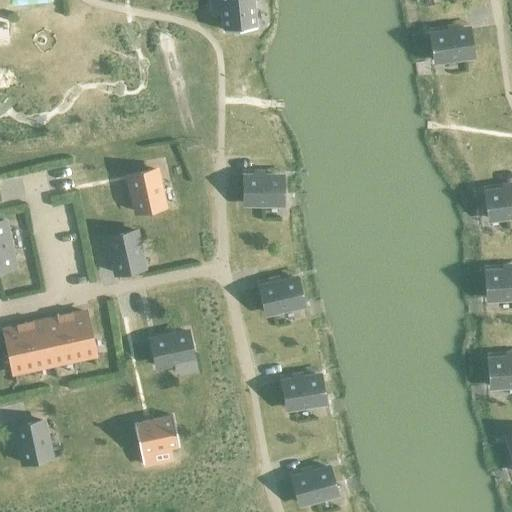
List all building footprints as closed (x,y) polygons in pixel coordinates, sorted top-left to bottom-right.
[(252,1),(219,5),(221,31),(255,27),(253,4),(252,1)] [(467,28),(431,34),(435,60),(471,55),(467,28)] [(161,208),(153,172),(126,178),(134,214),(161,208)] [(279,203),(279,178),(244,178),(244,203),(279,203)] [(511,187),(485,192),(489,218),(511,215),(511,187)] [(0,268),(14,265),(4,220),(0,220),(0,268)] [(141,269),(133,233),(106,239),(114,275),(141,269)] [(511,269),(486,271),(487,298),(511,296),(511,269)] [(295,277),(259,286),(266,312),(302,304),(295,277)] [(83,312),(63,316),(73,360),(93,355),(83,312)] [(73,360),(63,316),(43,321),(53,364),(73,360)] [(53,364),(43,321),(23,325),(33,368),(53,364)] [(33,368),(23,325),(3,330),(13,373),(33,368)] [(193,357),(187,330),(151,338),(157,365),(193,357)] [(511,357),(489,359),(490,386),(511,384),(511,357)] [(319,376),(282,382),(287,409),(323,403),(319,376)] [(180,447),(173,417),(134,425),(143,465),(152,464),(150,453),(180,447)] [(50,456),(42,419),(15,425),(23,461),(50,456)] [(330,467),(295,477),(302,503),(337,493),(330,467)]
